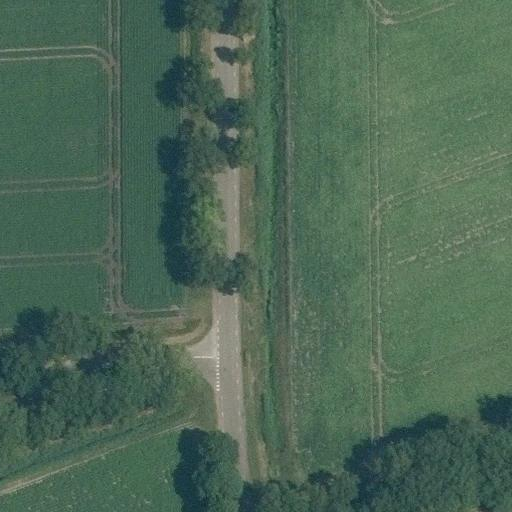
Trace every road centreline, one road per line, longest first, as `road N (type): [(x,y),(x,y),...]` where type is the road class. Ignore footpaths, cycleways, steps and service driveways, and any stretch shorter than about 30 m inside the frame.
road 1 (tertiary): [(225,355),(222,0)]
road 2 (unclassified): [(225,355),(75,365),(0,426)]
road 3 (tertiary): [(239,511),(225,355)]
road 4 (unclassified): [(377,511),(511,462)]
